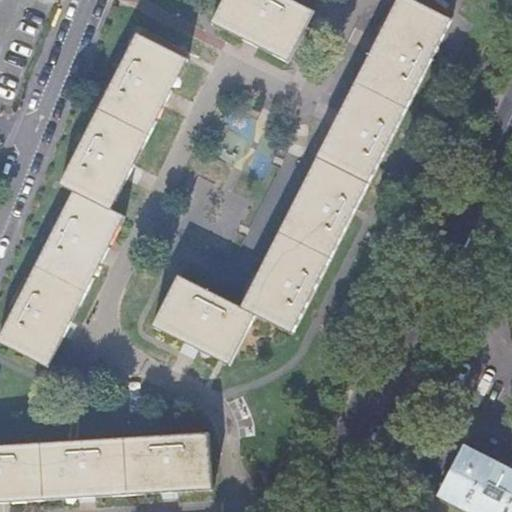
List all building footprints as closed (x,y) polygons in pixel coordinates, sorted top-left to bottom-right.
[(188,336),(185,343),(193,347),(200,351),(203,344),(234,361),(257,317),(293,335),(453,23),(409,0),(401,0),(396,11),(402,14),(387,44),(381,41),(377,48),(374,55),(379,58),(371,74),(365,72),(351,99),(357,102),(349,117),(343,114),(340,121),(336,129),(342,132),(311,194),(304,190),(300,197),(296,205),(303,209),(295,225),(288,221),(275,248),(281,251),(273,269),(266,265),(262,272),(259,279),(266,282),(250,313),(243,310),(182,279),(156,328),(170,335),(173,328),(188,336)] [(227,0),(217,19),(248,35),(245,40),(253,44),(260,48),(262,42),(279,51),(276,56),(291,64),(316,13),(290,0),(227,0)] [(396,11),(381,41),(387,44),(402,14),(396,11)] [(214,25),(245,40),(248,35),(217,19),(214,25)] [(105,247),(121,216),(113,212),(106,208),(122,178),(129,181),(132,174),(136,167),(130,164),(138,148),(144,151),(158,124),(150,120),(160,103),(167,106),(170,99),(174,92),(168,89),(183,58),(139,35),(62,185),(76,193),(0,341),(0,342),(45,365),(60,335),(66,338),(70,331),(74,323),(68,320),(76,304),(82,307),(95,280),(90,277),(98,261),(104,264),(108,256),(111,250),(105,247)] [(260,48),(276,56),(279,51),(262,42),(260,48)] [(374,55),(365,72),(371,74),(379,58),(374,55)] [(189,61),(183,58),(168,89),(174,92),(189,61)] [(351,99),(343,114),(349,117),(357,102),(351,99)] [(158,124),(167,106),(160,103),(150,120),(158,124)] [(336,129),(304,190),(311,194),(342,132),(336,129)] [(136,167),(144,151),(138,148),(130,164),(136,167)] [(113,212),(129,181),(122,178),(106,208),(113,212)] [(296,205),(288,221),(295,225),(303,209),(296,205)] [(127,219),(121,216),(105,247),(111,250),(127,219)] [(275,248),(266,265),(273,269),(281,251),(275,248)] [(95,280),(104,264),(98,261),(90,277),(95,280)] [(259,279),(243,310),(250,313),(266,282),(259,279)] [(74,323),(82,307),(76,304),(68,320),(74,323)] [(170,335),(185,343),(188,336),(173,328),(170,335)] [(51,368),(66,338),(60,335),(45,365),(51,368)] [(231,366),(234,361),(203,344),(200,351),(231,366)] [(170,494),(179,493),(179,487),(214,485),(211,434),(0,447),(0,503),(3,504),(12,503),(12,497),(30,496),(31,502),(46,501),(46,495),(80,493),(80,499),(89,499),(98,498),(97,492),(115,491),(115,497),(145,495),(144,489),(163,488),(163,494),(170,494)] [(511,511),(511,472),(463,448),(442,489),(486,511),(511,511)] [(46,501),(80,499),(80,493),(46,495),(46,501)]
